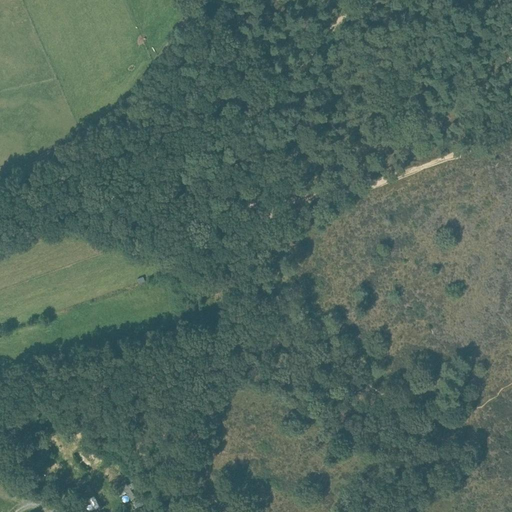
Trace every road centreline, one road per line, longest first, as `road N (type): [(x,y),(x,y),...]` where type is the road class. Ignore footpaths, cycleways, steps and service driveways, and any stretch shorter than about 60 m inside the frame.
road 1 (track): [(390,0),(340,26),(276,101),(241,122),(124,164),(0,187)]
road 2 (track): [(192,0),(108,106),(0,184)]
